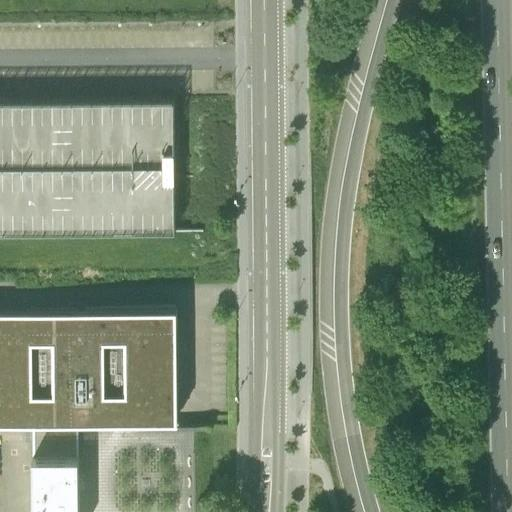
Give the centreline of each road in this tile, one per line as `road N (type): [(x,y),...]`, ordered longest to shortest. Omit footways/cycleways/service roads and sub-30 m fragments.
road 1 (trunk): [(394,0),(358,137),(337,319),(365,511)]
road 2 (trunk): [(496,0),(507,511)]
road 3 (tertiary): [(264,0),(266,339)]
road 4 (tertiary): [(274,511),(278,453),(266,339)]
road 5 (tertiary): [(266,339),(254,511)]
